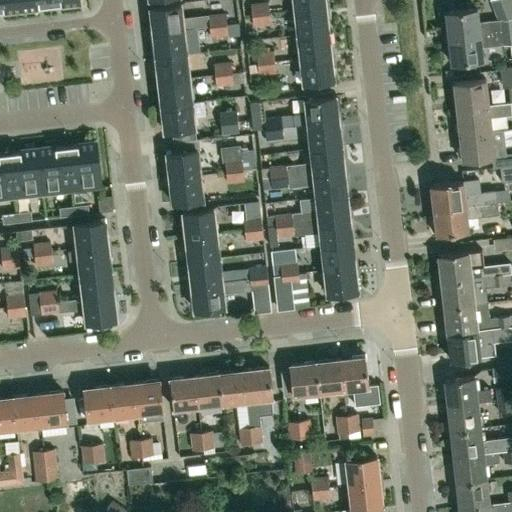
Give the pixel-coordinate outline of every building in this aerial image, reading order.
[(4,11),(21,9),(20,0),(0,0),(0,9),(4,10),(4,11)] [(49,4),(48,0),(20,0),(21,9),(38,7),(38,6),(49,4)] [(294,0),(295,10),(325,7),(324,0),(294,0)] [(448,37),(511,30),(511,8),(509,0),(490,0),(498,19),(477,22),(476,8),(445,12),(448,37)] [(251,14),(268,12),(267,1),(250,3),(250,4),(242,5),(243,15),(251,14)] [(153,33),(183,30),(180,5),(150,8),(153,33)] [(298,34),(328,31),(325,7),(295,10),(298,34)] [(268,12),(251,14),(252,26),(270,24),(268,12)] [(210,27),(226,25),(225,14),(209,16),(210,27)] [(226,25),(210,27),(211,37),(227,35),(226,25)] [(155,56),(186,53),(183,30),(153,33),(155,56)] [(511,60),(511,30),(448,37),(450,63),(481,59),(480,46),(510,43),(511,60)] [(301,58),(330,55),(328,31),(298,34),(301,58)] [(257,63),(274,61),(273,49),(256,51),(257,63)] [(158,81),(188,78),(186,53),(155,56),(158,81)] [(330,55),(301,58),(303,83),(333,80),(330,55)] [(214,74),(231,72),(230,61),(213,62),(214,74)] [(274,61),(257,63),(248,64),(249,73),(257,71),(258,74),(275,72),(274,61)] [(231,72),(214,74),(216,85),(233,83),(231,72)] [(161,105),(191,102),(188,78),(158,81),(161,105)] [(455,109),(488,106),(485,79),(452,83),(455,109)] [(308,124),(338,121),(335,96),(305,100),(307,112),(296,114),(297,125),(308,124)] [(164,130),(194,127),(191,102),(161,105),(164,130)] [(511,114),(511,111),(510,111),(509,103),(488,106),(455,109),(458,135),(491,131),(489,117),(511,114)] [(220,122),(237,121),(236,109),(219,111),(220,122)] [(280,116),(263,118),(264,129),(281,127),(280,116)] [(237,121),(220,122),(221,134),(238,132),(237,121)] [(311,149),(341,145),(338,121),(308,124),(311,149)] [(283,138),(281,127),(264,129),(265,140),(283,138)] [(499,167),(511,165),(511,152),(505,153),(505,145),(511,144),(511,129),(491,131),(458,135),(461,161),(492,157),(493,168),(499,167)] [(71,189),(101,186),(96,140),(78,142),(78,143),(66,145),(71,189)] [(43,192),(71,189),(66,145),(55,146),(55,145),(38,147),(43,192)] [(288,176),(314,173),(344,169),(341,145),(311,149),(313,162),(287,165),(288,176)] [(12,196),(43,192),(38,147),(16,149),(16,150),(7,151),(12,196)] [(224,160),(225,171),(242,169),(256,168),(253,147),(240,149),(241,158),(224,160)] [(196,148),(166,152),(169,177),(199,174),(196,148)] [(0,197),(12,196),(7,151),(0,152),(0,197)] [(271,178),(288,176),(287,165),(270,168),(271,178)] [(511,165),(499,167),(501,181),(511,179),(511,165)] [(242,169),(225,171),(227,182),(244,180),(242,169)] [(315,184),(317,197),(347,194),(344,169),(314,173),(288,176),(289,187),(315,184)] [(199,174),(169,177),(172,202),(202,199),(199,174)] [(288,176),(271,178),(272,189),(289,187),(288,176)] [(432,209),(497,202),(495,189),(480,192),(464,194),(462,181),(429,184),(432,209)] [(277,226),(349,218),(347,194),(317,197),(318,212),(267,218),(268,227),(277,226)] [(497,202),(432,209),(433,219),(429,221),(430,231),(434,232),(435,235),(468,231),(466,218),(482,216),(498,214),(497,202)] [(88,203),(73,205),(74,214),(89,212),(88,203)] [(74,214),(73,205),(59,206),(60,216),(74,214)] [(185,238),(215,234),(212,208),(182,212),(185,238)] [(31,210),(16,211),(17,221),(32,219),(31,210)] [(3,222),(17,221),(16,211),(2,213),(3,222)] [(243,229),(261,227),(260,216),(242,218),(243,229)] [(322,245),(352,242),(349,218),(277,226),(278,237),(320,232),(322,245)] [(77,249),(107,246),(104,219),(74,223),(77,249)] [(277,226),(268,227),(270,245),(279,244),(278,237),(277,226)] [(261,227),(243,229),(244,240),(262,239),(261,227)] [(188,263),(218,259),(215,234),(185,238),(188,263)] [(511,235),(492,238),(493,251),(511,248),(511,235)] [(34,256),(51,254),(50,240),(32,242),(33,247),(26,247),(23,253),(24,256),(34,256)] [(325,270),(355,267),(352,242),(322,245),(325,270)] [(0,247),(1,258),(18,256),(17,244),(0,246),(0,247)] [(80,274),(110,270),(107,246),(77,249),(80,274)] [(440,281),(510,273),(508,262),(482,265),(480,249),(437,254),(440,281)] [(51,254),(34,256),(35,265),(52,263),(51,254)] [(18,256),(1,258),(2,269),(19,267),(18,256)] [(190,285),(220,282),(220,281),(218,259),(188,263),(190,285)] [(297,261),(280,263),(281,274),(298,272),(297,261)] [(248,266),(250,277),(250,279),(267,277),(266,264),(248,266)] [(355,267),(325,270),(328,295),(358,291),(355,267)] [(83,298),(113,295),(110,270),(80,274),(83,298)] [(281,274),(273,275),(277,306),(293,304),(293,307),(309,305),(306,282),(299,283),(298,272),(281,274)] [(472,303),(486,302),(486,300),(472,302),(470,289),(511,284),(510,273),(440,281),(443,306),(472,303)] [(220,282),(190,285),(193,311),(223,307),(222,293),(251,290),(253,308),(270,307),(270,305),(267,277),(250,279),(250,277),(220,281),(220,282)] [(30,304),(57,301),(56,290),(28,293),(30,304)] [(7,306),(24,304),(23,293),(5,294),(7,306)] [(83,298),(57,301),(30,304),(31,314),(84,308),(85,323),(116,319),(113,295),(83,298)] [(509,326),(511,326),(511,314),(495,316),(495,317),(488,318),(486,302),(472,303),(443,306),(446,332),(490,327),(496,327),(500,326),(509,325),(509,326)] [(24,304),(7,306),(8,317),(25,315),(24,304)] [(490,327),(446,332),(450,360),(479,356),(477,341),(492,340),(490,327)] [(340,359),(343,389),(353,388),(355,406),(380,403),(378,385),(368,387),(365,356),(340,359)] [(319,392),(343,389),(340,359),(315,362),(319,392)] [(293,395),(319,392),(315,362),(290,365),(293,395)] [(272,398),(269,367),(241,370),(244,401),(247,401),(250,426),(247,427),(249,442),(259,441),(257,425),(260,425),(259,414),(272,413),(271,398),(272,398)] [(495,382),(511,380),(511,368),(493,370),(495,382)] [(221,404),(244,401),(241,370),(217,373),(221,404)] [(196,406),(221,404),(217,373),(193,376),(196,406)] [(172,409),(196,406),(193,376),(168,379),(172,409)] [(447,404),(476,401),(490,400),(489,388),(474,389),(473,376),(444,379),(447,404)] [(133,383),(136,413),(138,413),(139,421),(161,418),(161,410),(157,380),(133,383)] [(112,416),(136,413),(133,383),(108,386),(112,416)] [(497,398),(510,397),(509,385),(496,387),(497,398)] [(112,416),(108,386),(84,389),(88,418),(112,416)] [(66,421),(63,391),(35,394),(39,424),(66,421)] [(15,427),(39,424),(35,394),(12,397),(15,427)] [(0,428),(15,427),(12,397),(0,398),(0,428)] [(498,410),(511,408),(510,397),(497,398),(498,410)] [(450,430),(479,427),(476,401),(447,404),(450,430)] [(227,414),(215,416),(219,443),(231,441),(227,414)] [(346,416),(348,431),(358,430),(357,414),(346,416)] [(337,432),(348,431),(346,416),(335,417),(337,432)] [(362,435),(373,434),(371,418),(360,419),(362,435)] [(307,420),(297,421),(299,437),(309,435),(307,420)] [(288,438),(299,437),(297,421),(286,422),(288,438)] [(238,444),(249,442),(247,427),(237,428),(238,444)] [(453,456),(482,453),(479,427),(450,430),(453,456)] [(200,431),(202,448),(214,447),(212,430),(200,431)] [(202,448),(200,431),(189,432),(191,449),(202,448)] [(151,437),(141,438),(143,455),(143,460),(153,459),(151,437)] [(143,455),(141,438),(129,440),(131,456),(143,455)] [(503,450),(511,449),(511,438),(502,440),(503,450)] [(91,444),(93,461),(103,459),(101,443),(91,444)] [(82,462),(93,461),(91,444),(80,445),(82,462)] [(43,449),(46,478),(57,477),(54,447),(43,449)] [(46,478),(43,449),(32,450),(36,479),(46,478)] [(511,449),(503,450),(504,461),(511,460),(511,449)] [(456,481),(485,478),(483,464),(498,462),(497,451),(482,453),(453,456),(456,481)] [(0,485),(23,482),(20,469),(18,452),(7,453),(9,471),(0,471),(0,485)] [(348,485),(379,481),(376,457),(345,460),(348,485)] [(129,484),(151,482),(150,467),(127,469),(129,484)] [(311,488),(329,486),(327,475),(310,476),(311,488)] [(459,507),(488,504),(485,478),(456,481),(459,507)] [(351,509),(381,506),(379,481),(348,485),(350,508),(351,509)] [(329,486),(311,488),(312,499),(330,497),(329,486)] [(459,511),(510,511),(511,511),(511,500),(509,501),(488,504),(459,507),(459,511)]
